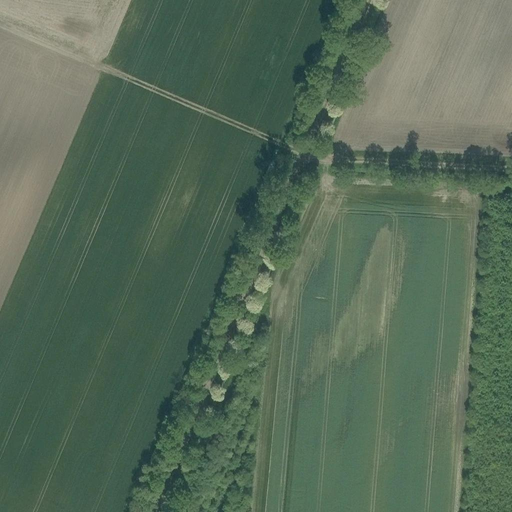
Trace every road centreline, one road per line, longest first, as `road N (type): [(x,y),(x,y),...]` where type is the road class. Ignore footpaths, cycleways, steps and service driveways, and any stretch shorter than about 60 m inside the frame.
road 1 (track): [(368,0),(153,511)]
road 2 (track): [(0,20),(304,151),(511,168)]
